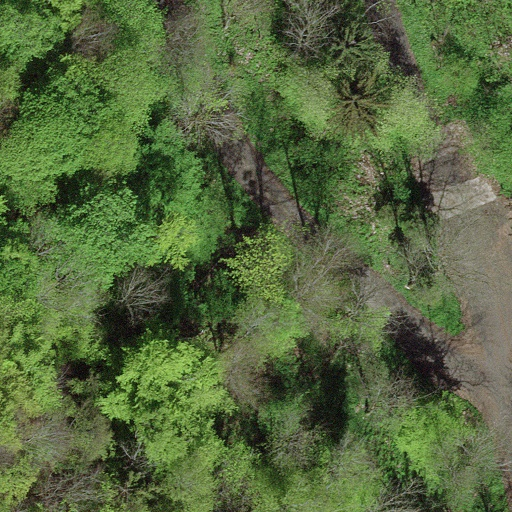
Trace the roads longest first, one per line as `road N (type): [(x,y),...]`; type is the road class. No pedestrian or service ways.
road 1 (track): [(494,383),(444,363),(280,202),(203,88),(171,0)]
road 2 (track): [(384,0),(511,445)]
